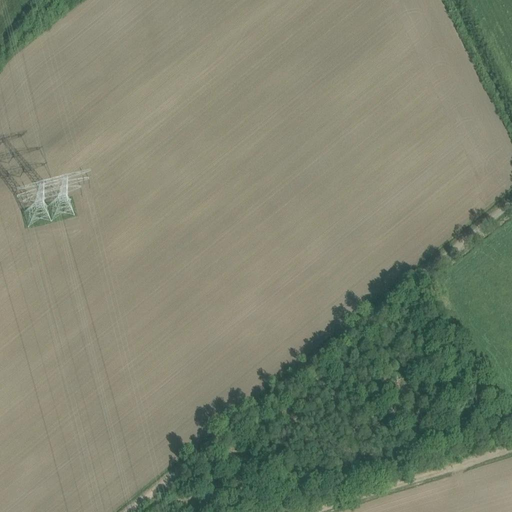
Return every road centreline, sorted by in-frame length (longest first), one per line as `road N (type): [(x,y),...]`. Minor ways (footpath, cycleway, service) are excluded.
road 1 (track): [(124,511),(511,210)]
road 2 (track): [(511,439),(293,511)]
